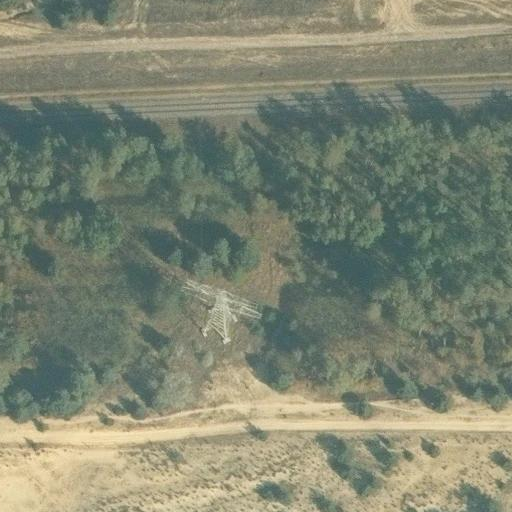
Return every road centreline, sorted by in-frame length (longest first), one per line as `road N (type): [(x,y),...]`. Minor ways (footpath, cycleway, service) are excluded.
road 1 (track): [(0,54),(511,30)]
road 2 (track): [(0,441),(511,430)]
